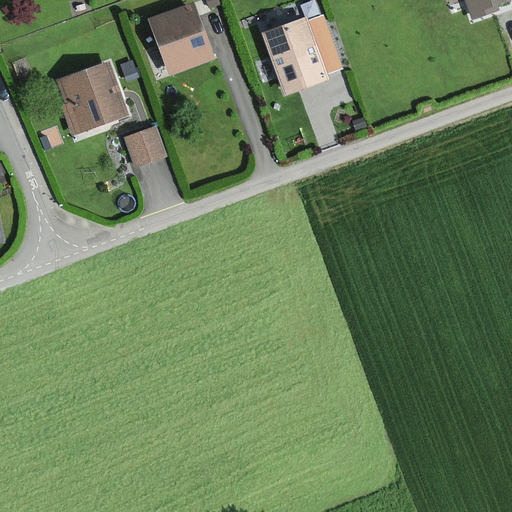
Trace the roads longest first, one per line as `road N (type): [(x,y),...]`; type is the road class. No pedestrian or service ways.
road 1 (residential): [(511,93),(61,257)]
road 2 (residential): [(0,115),(61,257)]
